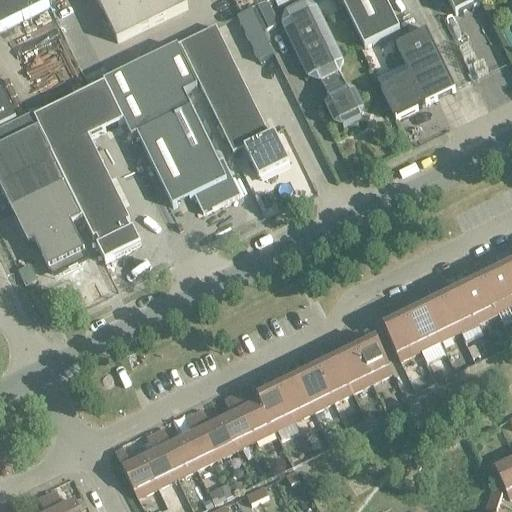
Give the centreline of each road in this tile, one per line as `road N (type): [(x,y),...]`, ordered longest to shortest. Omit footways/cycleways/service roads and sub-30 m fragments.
road 1 (unclassified): [(35,373),(511,140)]
road 2 (residential): [(75,450),(342,326),(360,297),(511,221)]
